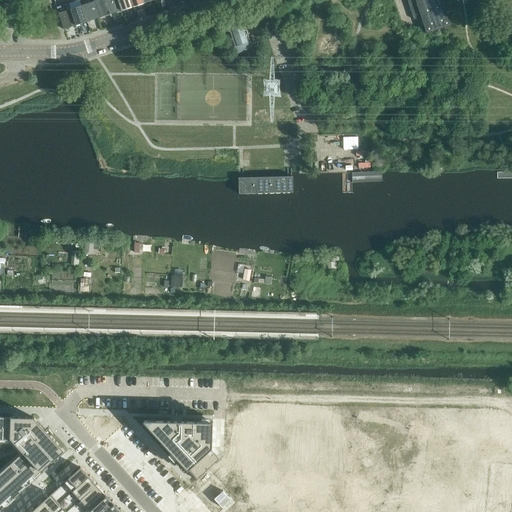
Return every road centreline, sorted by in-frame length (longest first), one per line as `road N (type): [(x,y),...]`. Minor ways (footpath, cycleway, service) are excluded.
road 1 (unclassified): [(20,52),(67,51),(231,0)]
road 2 (unclassified): [(321,153),(271,0)]
road 3 (residential): [(153,511),(65,411)]
